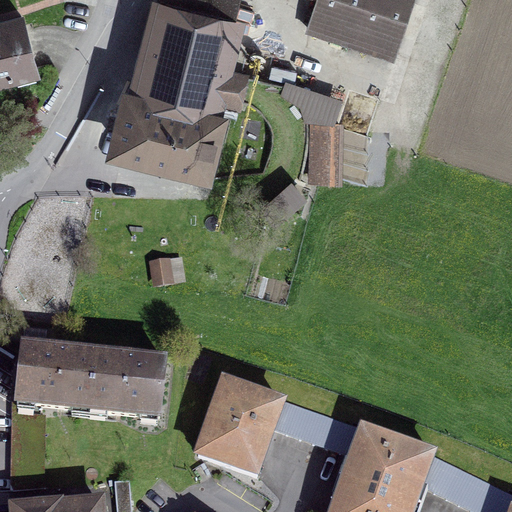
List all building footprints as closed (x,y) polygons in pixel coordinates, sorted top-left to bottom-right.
[(233,0),(167,0),(130,149),(192,165),(208,100),(216,102),(218,94),(236,99),(241,76),(216,70),(233,0)] [(411,0),(317,0),(308,29),(393,57),(411,0)] [(22,17),(0,22),(0,78),(36,69),(22,17)] [(329,123),(312,123),(310,163),(327,163),(329,123)] [(303,199),(292,186),(265,209),(276,223),(303,199)] [(168,266),(153,268),(155,283),(170,281),(168,266)] [(48,407),(90,412),(96,357),(23,349),(17,403),(48,407)] [(96,357),(90,412),(159,420),(166,365),(96,357)] [(281,406),(225,386),(199,457),(256,477),(272,431),(281,406)] [(17,403),(15,493),(47,491),(48,407),(17,403)] [(281,406),(272,431),(354,460),(364,434),(364,432),(282,403),(281,406)] [(346,483),(415,507),(421,488),(432,458),(364,434),(354,460),(346,483)] [(511,511),(511,496),(432,458),(421,488),(469,511),(511,511)] [(131,511),(129,482),(114,483),(116,511),(131,511)] [(412,511),(415,507),(346,483),(335,511),(412,511)]
